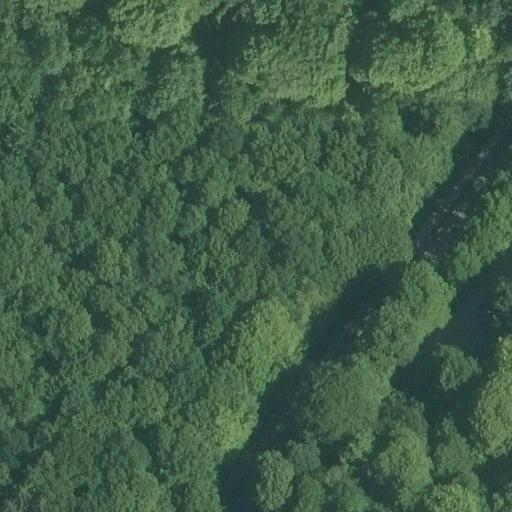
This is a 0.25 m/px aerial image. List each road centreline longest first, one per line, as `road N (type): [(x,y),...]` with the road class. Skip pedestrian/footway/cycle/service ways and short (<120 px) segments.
road 1 (secondary): [(230,511),(511,118)]
road 2 (track): [(511,214),(389,511)]
road 3 (track): [(511,85),(292,0)]
